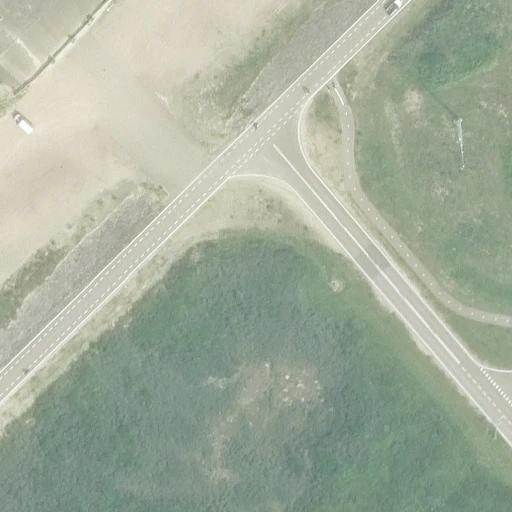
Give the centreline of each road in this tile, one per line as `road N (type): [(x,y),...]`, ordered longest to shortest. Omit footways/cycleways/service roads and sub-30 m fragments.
road 1 (unclassified): [(508,422),(260,132)]
road 2 (unclassified): [(0,384),(260,132)]
road 3 (unclassified): [(260,132),(395,0)]
